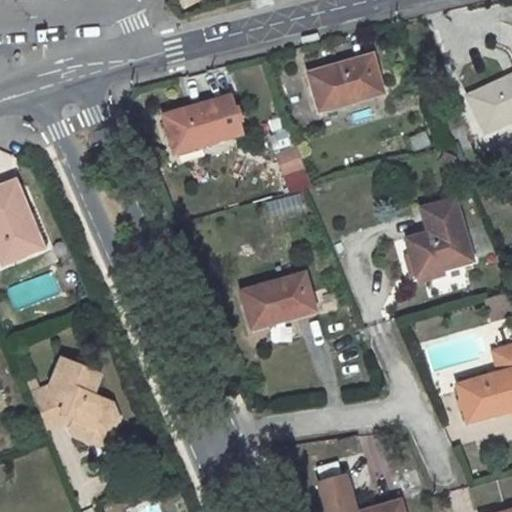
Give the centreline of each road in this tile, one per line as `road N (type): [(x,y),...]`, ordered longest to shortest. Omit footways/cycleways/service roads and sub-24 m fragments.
road 1 (residential): [(236,436),(89,102),(61,84)]
road 2 (residential): [(61,84),(50,115),(197,443)]
road 3 (tertiary): [(157,58),(380,0)]
road 4 (residential): [(236,436),(414,404)]
